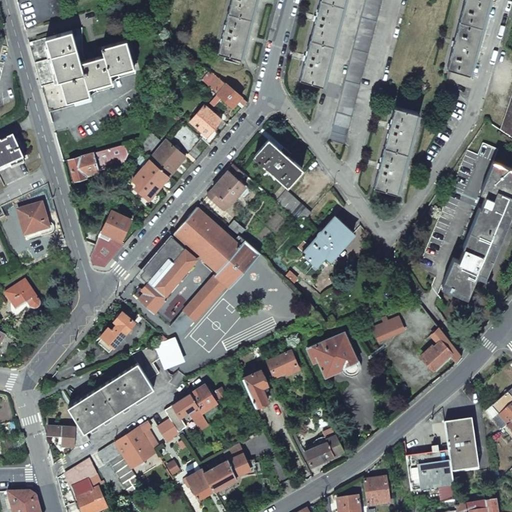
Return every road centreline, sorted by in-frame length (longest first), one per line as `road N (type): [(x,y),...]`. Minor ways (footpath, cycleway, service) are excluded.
road 1 (residential): [(91,297),(259,106),(288,0)]
road 2 (residential): [(91,297),(7,0)]
road 3 (tertiary): [(274,511),(349,469),(506,325)]
road 4 (unknown): [(313,143),(360,0)]
